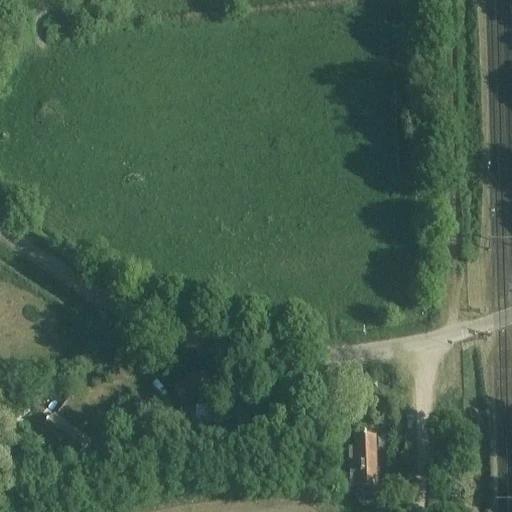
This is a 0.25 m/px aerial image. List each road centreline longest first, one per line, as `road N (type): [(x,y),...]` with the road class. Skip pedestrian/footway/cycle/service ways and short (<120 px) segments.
road 1 (unclassified): [(511,317),(419,349),(249,354),(175,336),(103,302),(0,229)]
road 2 (track): [(419,349),(414,511)]
